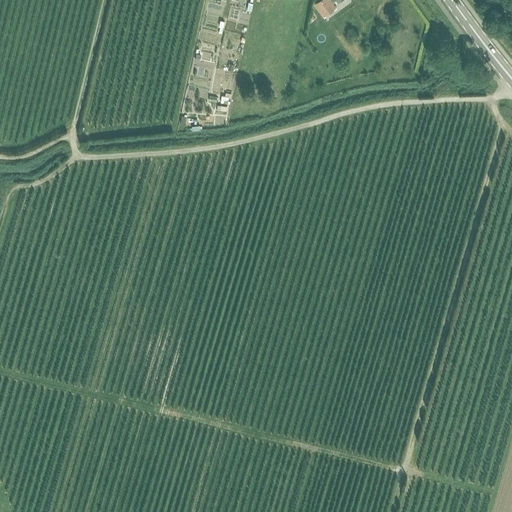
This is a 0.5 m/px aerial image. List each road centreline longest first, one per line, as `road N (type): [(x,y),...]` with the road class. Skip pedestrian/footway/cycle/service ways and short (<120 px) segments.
road 1 (track): [(511,89),(384,103),(212,147),(84,156),(65,138),(0,158)]
road 2 (track): [(106,0),(69,139)]
